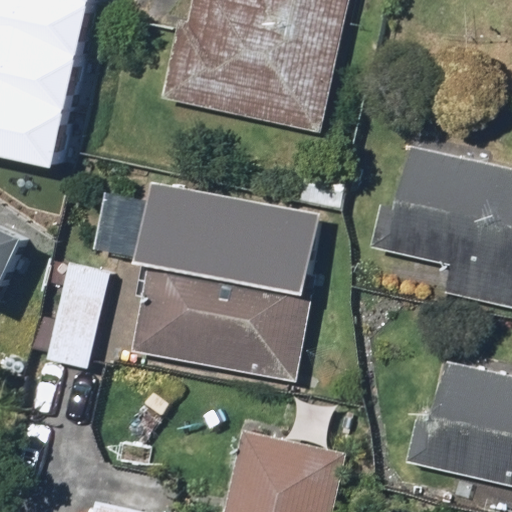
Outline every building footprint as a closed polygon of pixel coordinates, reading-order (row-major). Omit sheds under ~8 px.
[(0,0),(0,148),(69,164),(104,0),(0,0)] [(327,141),(358,0),(200,0),(194,28),(180,25),(162,104),(327,141)] [(511,172),(410,147),(384,251),(458,269),(451,297),(511,312),(511,172)] [(232,202),(168,189),(134,360),(297,392),(320,276),(221,257),(232,202)] [(0,307),(30,245),(0,230),(0,307)] [(96,374),(118,273),(66,262),(44,363),(96,374)] [(511,378),(440,362),(416,469),(511,490),(511,378)] [(190,420),(171,394),(110,440),(129,466),(190,420)] [(334,511),(348,448),(245,426),(226,511),(334,511)] [(156,511),(97,499),(94,511),(156,511)]
